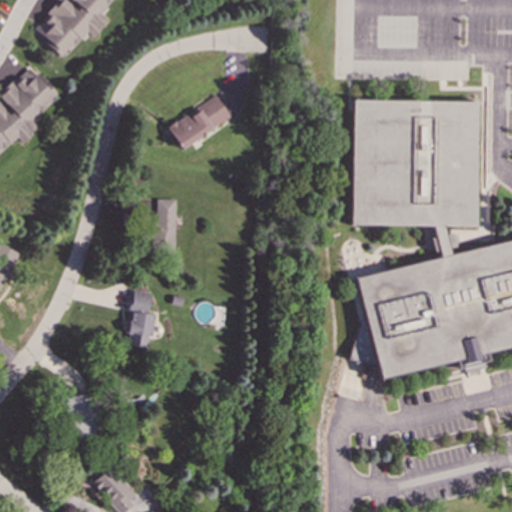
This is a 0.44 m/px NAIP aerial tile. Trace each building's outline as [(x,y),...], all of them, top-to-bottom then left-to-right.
[(61,57),(87,30),(92,35),(106,19),(99,12),(110,0),(60,0),(32,30),(61,57)] [(0,91),(0,152),(17,137),(21,142),(39,127),(32,120),(57,97),(29,66),(0,91)] [(165,126),(179,149),(229,117),(214,95),(165,126)] [(351,100),(349,225),(430,226),(433,236),(428,237),(429,241),(426,241),(428,250),(431,249),(432,252),(436,251),(438,257),(353,278),(361,311),(347,359),(358,362),(374,367),(378,379),(452,361),(454,368),(459,367),(460,371),(460,372),(466,371),(466,375),(472,374),(477,373),(476,368),(482,367),(480,362),(485,361),(484,353),(511,346),(511,239),(449,254),(447,248),(454,246),(453,243),(457,242),(456,238),(455,234),(451,235),(450,232),(444,234),(442,226),(474,227),(475,101),(351,100)] [(151,251),(172,251),(174,199),(152,199),(151,251)] [(149,293),(131,290),(122,344),(146,348),(151,315),(145,314),(149,293)] [(62,396),(67,441),(95,438),(92,402),(86,402),(85,394),(62,396)] [(118,511),(135,497),(107,466),(90,482),(116,511),(118,511)]
